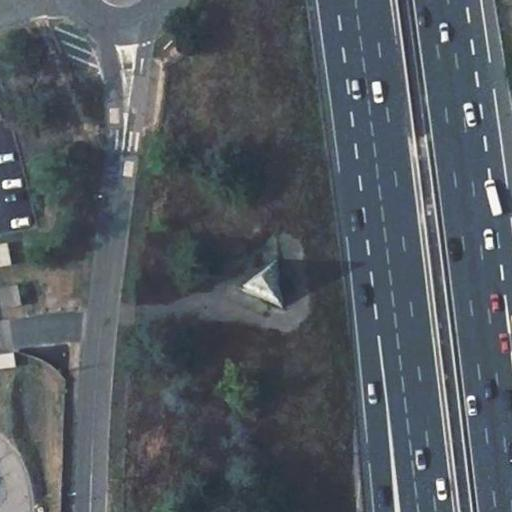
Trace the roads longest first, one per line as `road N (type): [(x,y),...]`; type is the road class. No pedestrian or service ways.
road 1 (unclassified): [(125,123),(99,297),(86,511)]
road 2 (motorway): [(364,0),(404,328)]
road 3 (motorway): [(479,297),(439,0)]
road 4 (motorway): [(505,511),(479,297)]
road 5 (motorway): [(404,328),(379,422),(386,511)]
road 6 (motorway): [(404,328),(426,511)]
